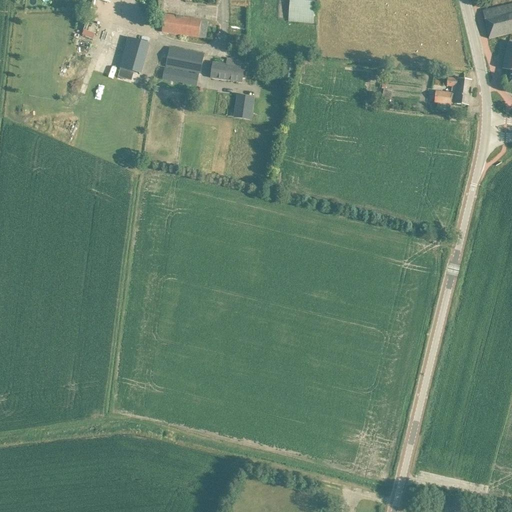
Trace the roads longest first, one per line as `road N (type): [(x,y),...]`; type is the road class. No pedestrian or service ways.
road 1 (secondary): [(394,511),(485,137)]
road 2 (residential): [(121,6),(118,19),(219,52),(224,0)]
